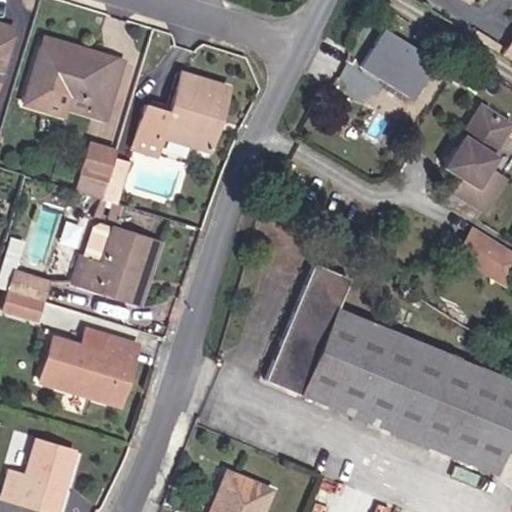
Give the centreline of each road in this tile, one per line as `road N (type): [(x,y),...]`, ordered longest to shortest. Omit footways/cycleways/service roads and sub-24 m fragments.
road 1 (residential): [(127,511),(299,47)]
road 2 (residential): [(299,47),(148,0)]
